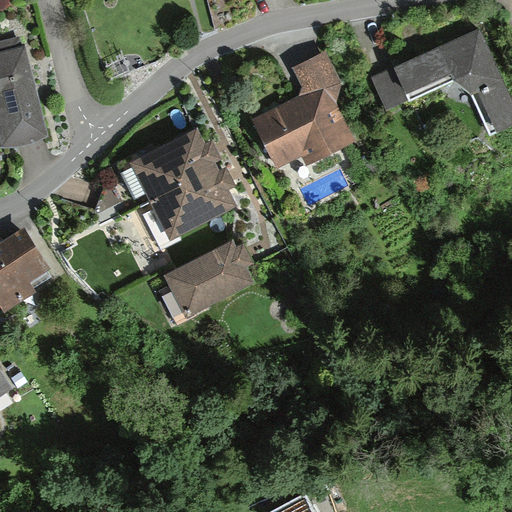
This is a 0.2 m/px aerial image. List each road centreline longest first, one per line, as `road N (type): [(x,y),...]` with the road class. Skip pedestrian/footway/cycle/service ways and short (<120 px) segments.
road 1 (residential): [(100,136),(197,52),(272,23),(393,0)]
road 2 (residential): [(50,0),(79,107),(100,136)]
road 3 (residential): [(0,208),(26,200),(100,136)]
